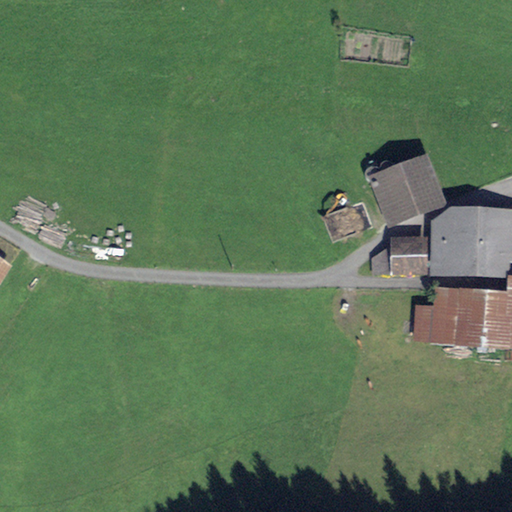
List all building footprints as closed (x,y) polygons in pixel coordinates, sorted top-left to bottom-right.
[(377,183),(391,220),(440,202),(426,164),(377,183)] [(437,231),(437,273),(466,274),(468,220),(443,220),(443,231),(437,231)] [(511,259),(511,220),(468,220),(466,274),(499,274),(500,260),(511,259)] [(375,259),(376,274),(422,273),(422,247),(396,246),(375,259)] [(508,298),(489,297),(485,345),(495,346),(494,360),(508,361),(509,347),(511,347),(511,281),(508,282),(508,298)] [(438,313),(433,313),(431,341),(456,343),(460,296),(440,295),(438,313)] [(489,297),(460,296),(456,343),(485,345),(489,297)] [(415,339),(431,341),(433,313),(418,311),(415,339)]
